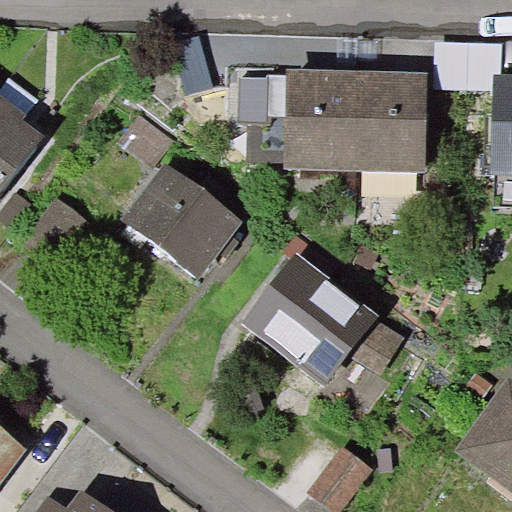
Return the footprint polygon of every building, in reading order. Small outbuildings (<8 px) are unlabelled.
[(213,87),(199,35),(171,42),(185,95),(213,87)] [(501,74),(502,44),(436,40),(434,88),(493,90),(494,74),(501,74)] [(355,71),(286,70),(286,75),(285,116),(285,168),(353,170),(355,71)] [(427,73),(355,71),(353,170),(425,172),(427,73)] [(268,77),(268,115),(285,116),(286,75),(266,74),(266,77),(268,77)] [(511,74),(501,74),(494,74),(493,90),(492,116),(490,167),(490,174),(511,174),(511,74)] [(266,77),(240,77),(240,121),(268,122),(268,115),(268,77),(266,77)] [(0,94),(0,194),(46,136),(21,117),(24,113),(0,94)] [(174,140),(139,113),(118,141),(153,168),(174,140)] [(164,161),(121,219),(200,278),(219,252),(232,235),(243,220),(164,161)] [(27,203),(14,193),(0,211),(0,218),(9,226),(27,203)] [(56,196),(21,241),(56,268),(92,223),(56,196)] [(240,241),(232,235),(219,252),(227,258),(240,241)] [(296,254),(299,256),(308,244),(296,235),(284,251),(293,258),(296,254)] [(362,245),(350,269),(368,277),(379,253),(362,245)] [(293,258),(243,323),(325,386),(347,356),(376,320),(378,317),(299,256),(296,254),(293,258)] [(405,338),(376,320),(347,356),(381,377),(405,338)] [(482,399),(493,384),(477,373),(466,388),(482,399)] [(511,379),(508,377),(455,451),(511,491),(511,379)] [(0,484),(28,449),(0,427),(0,484)] [(343,446),(308,492),(334,511),(340,511),(373,469),(343,446)] [(392,447),(378,448),(380,472),(394,471),(392,447)] [(158,511),(117,481),(101,502),(113,511),(158,511)] [(113,511),(101,502),(81,488),(66,507),(47,496),(34,511),(113,511)]
